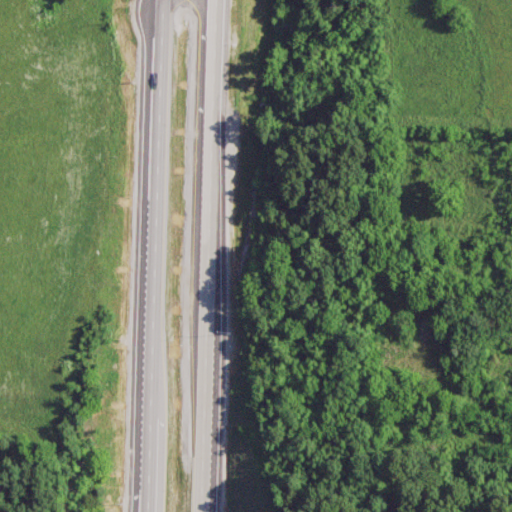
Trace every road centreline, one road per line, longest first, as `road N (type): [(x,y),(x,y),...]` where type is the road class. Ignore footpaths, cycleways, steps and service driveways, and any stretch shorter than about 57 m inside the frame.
road 1 (trunk): [(164,0),(143,511)]
road 2 (trunk): [(198,511),(219,0)]
